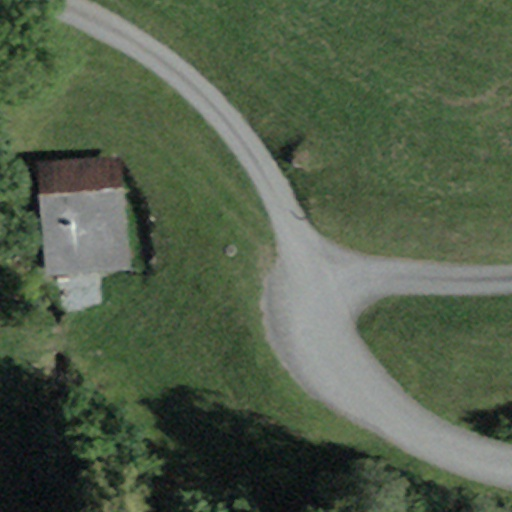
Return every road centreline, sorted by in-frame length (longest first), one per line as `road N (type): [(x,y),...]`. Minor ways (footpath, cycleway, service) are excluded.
road 1 (unclassified): [(314,269),(278,189),(225,113),(129,35),(57,0)]
road 2 (unclassified): [(314,269),(323,313),(367,391),(443,444),(511,467)]
